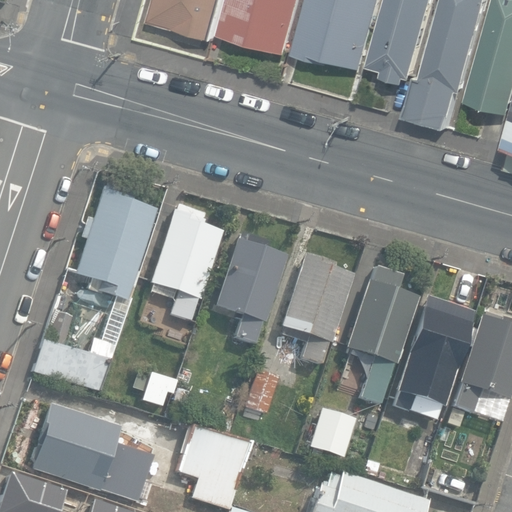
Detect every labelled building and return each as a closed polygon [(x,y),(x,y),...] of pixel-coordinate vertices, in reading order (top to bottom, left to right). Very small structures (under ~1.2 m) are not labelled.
[(153,0),(148,21),(210,38),(221,0),(153,0)] [(228,0),(219,33),(286,52),(300,0),(228,0)] [(307,0),(292,53),(330,63),(331,59),(362,68),(381,0),(307,0)] [(406,75),(413,77),(434,0),(388,0),(370,65),(385,69),(383,75),(404,81),(406,75)] [(443,0),(422,76),(417,75),(406,115),(447,127),(458,89),(462,91),(488,0),(443,0)] [(511,0),(495,0),(467,99),(511,112),(511,110),(511,0)] [(160,200),(104,181),(71,273),(91,280),(87,289),(125,300),(160,200)] [(225,226),(178,210),(150,292),(174,299),(170,314),(193,321),(225,226)] [(287,251),(237,235),(212,309),(243,319),(238,335),(257,342),(287,251)] [(356,272),(310,256),(285,332),(306,339),(300,358),(324,366),(356,272)] [(361,399),(377,404),(387,369),(390,370),(415,296),(395,289),(400,274),(373,265),(367,280),(365,279),(341,346),(349,349),(362,378),(357,390),(364,393),(361,399)] [(472,310),(423,294),(391,390),(395,391),(390,405),(434,419),(439,405),(440,405),(472,310)] [(456,383),(449,404),(496,420),(504,398),(505,399),(511,378),(511,320),(478,309),(454,382),(456,383)] [(44,340),(63,345),(72,316),(53,310),(44,340)] [(108,359),(113,345),(89,337),(84,352),(108,359)] [(44,340),(40,339),(30,371),(97,391),(108,359),(84,352),(63,345),(44,340)] [(263,413),(276,375),(253,368),(241,406),(263,413)] [(174,379),(146,371),(145,376),(134,372),(129,387),(141,390),(138,400),(158,406),(162,391),(170,394),(174,379)] [(117,424),(46,401),(33,440),(36,441),(28,468),(94,491),(96,487),(133,501),(134,498),(141,500),(147,482),(141,480),(147,459),(108,447),(117,424)] [(353,418),(319,407),(306,446),(341,457),(353,418)] [(461,411),(449,407),(444,423),(456,427),(461,411)] [(380,469),(408,481),(427,438),(383,419),(360,472),(376,479),(380,469)] [(246,442),(187,424),(173,471),(193,477),(187,497),(226,509),(246,442)] [(426,511),(431,498),(328,465),(313,511),(426,511)] [(14,476),(7,498),(0,496),(0,511),(115,511),(117,509),(94,501),(94,499),(20,475),(19,478),(14,476)] [(263,484),(245,478),(238,497),(256,504),(263,484)]
